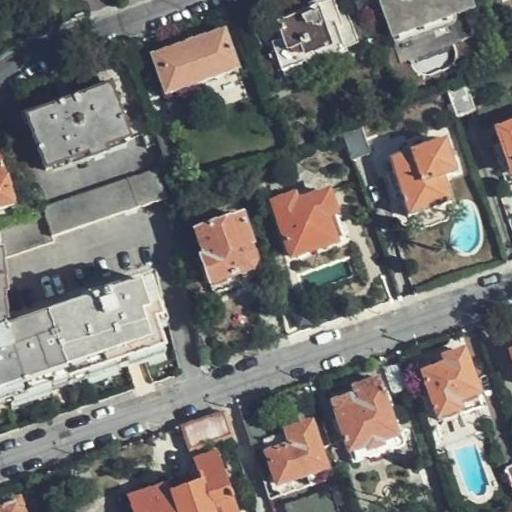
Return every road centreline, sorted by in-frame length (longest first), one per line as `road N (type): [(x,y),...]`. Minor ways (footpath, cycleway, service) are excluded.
road 1 (residential): [(0,459),(511,286)]
road 2 (residential): [(0,84),(50,51),(196,0)]
